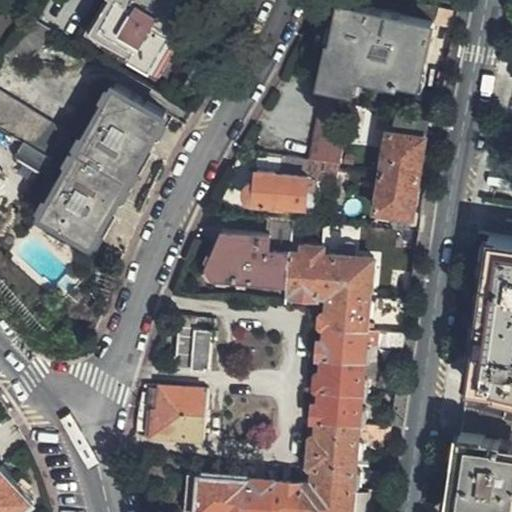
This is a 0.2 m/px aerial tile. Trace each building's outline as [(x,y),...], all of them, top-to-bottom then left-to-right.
[(201,2),(197,0),(120,0),(104,30),(141,50),(136,59),(154,71),(175,33),(182,37),(201,2)] [(460,9),(413,0),(411,15),(341,1),(330,55),(327,55),(323,81),(315,80),(312,97),(322,98),(311,159),(331,161),(341,164),(353,105),(341,102),(344,86),(358,88),(362,76),(403,83),(404,78),(423,81),(433,21),(457,25),(460,9)] [(25,58),(57,32),(22,12),(0,41),(0,52),(3,55),(25,58)] [(150,146),(160,130),(165,129),(169,121),(169,114),(120,83),(118,86),(115,86),(110,95),(112,98),(92,132),(86,134),(83,139),(85,142),(81,150),(76,150),(73,157),(75,160),(53,195),(47,196),(43,204),(47,206),(47,210),(93,239),(98,235),(102,236),(106,228),(104,224),(115,204),(124,189),(129,189),(132,184),(130,180),(133,174),(138,174),(142,168),(140,163),(150,146)] [(0,91),(0,126),(25,140),(55,157),(71,130),(0,91)] [(399,113),(383,110),(379,130),(389,132),(396,133),(399,113)] [(389,132),(383,169),(420,174),(425,146),(430,119),(399,113),(396,133),(389,132)] [(47,171),(55,157),(25,140),(19,154),(47,171)] [(331,161),(311,159),(286,156),(285,174),(279,174),(276,172),(260,171),(259,183),(254,183),(249,185),(247,189),(247,197),(253,204),(310,209),(311,198),(316,198),(318,184),(330,184),(331,161)] [(420,174),(383,169),(377,207),(414,213),(417,194),(420,174)] [(293,250),(296,223),(270,220),(269,235),(234,232),(233,245),(224,243),(214,266),(218,274),(290,279),(293,250)] [(233,245),(234,232),(229,231),(224,243),(233,245)] [(511,235),(493,233),(488,261),(466,407),(511,418),(511,235)] [(321,292),(325,294),(332,294),(374,297),(374,294),(377,260),(372,256),(355,255),(354,243),(352,242),(349,242),(347,242),(344,245),(339,246),(338,253),(331,253),(324,252),(321,292)] [(321,292),(324,252),(325,245),(304,244),(304,250),(293,250),(290,279),(289,291),(321,292)] [(332,294),(332,298),(329,325),(367,328),(369,314),(374,313),(376,311),(377,300),(374,297),(332,294)] [(216,319),(182,318),(178,366),(193,367),(209,368),(209,365),(214,365),(216,319)] [(366,360),(372,360),(373,344),(403,346),(403,340),(405,330),(367,328),(329,325),(327,357),(366,360)] [(364,374),(366,360),(327,357),(324,388),(342,389),(363,391),(369,391),(370,375),(364,374)] [(207,390),(165,386),(164,410),(155,410),(154,434),(208,438),(211,393),(209,393),(208,391),(207,390)] [(361,424),(366,424),(368,407),(361,406),(363,391),(342,389),(324,388),(321,420),(361,424)] [(511,511),(511,418),(466,407),(451,503),(511,511)] [(321,420),(318,450),(358,454),(365,455),(366,441),(363,439),(360,438),(361,424),(321,420)] [(390,439),(392,425),(370,424),(369,437),(390,439)] [(318,450),(317,476),(317,481),(359,485),(362,485),(363,471),(357,469),(358,454),(318,450)] [(304,511),(308,478),(296,465),(282,463),(280,481),(277,511),(304,511)] [(0,511),(9,511),(28,497),(1,464),(0,464),(0,511)] [(200,511),(205,473),(193,472),(188,510),(200,511)] [(248,511),(252,477),(205,473),(200,511),(208,511),(248,511)] [(277,511),(280,481),(252,477),(248,511),(277,511)] [(356,511),(359,485),(317,481),(308,478),(304,511),(356,511)]
